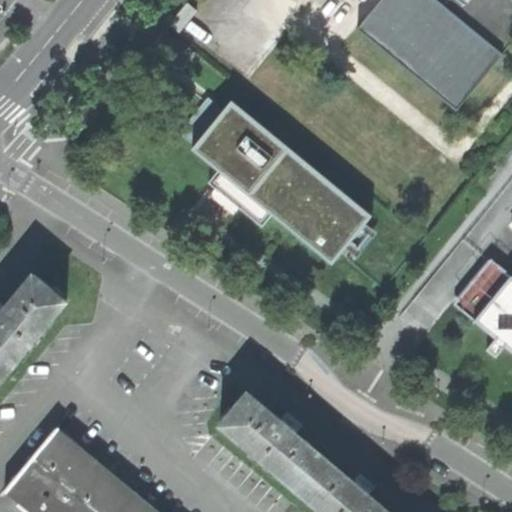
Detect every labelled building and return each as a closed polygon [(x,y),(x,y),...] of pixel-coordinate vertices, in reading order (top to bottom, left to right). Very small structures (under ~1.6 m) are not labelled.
[(380,0),(357,30),(458,111),(511,44),(511,0),(359,0),(363,3),(366,0),(380,0)] [(180,34),(197,14),(187,5),(169,25),(180,34)] [(348,243),(371,215),(235,103),(196,151),(229,178),(332,262),(348,243)] [(511,227),(511,228),(511,276),(492,261),(477,279),(482,284),(460,310),(495,339),(487,350),(497,359),(506,347),(511,352),(511,227)] [(0,378),(64,299),(32,273),(17,291),(20,294),(7,310),(0,304),(0,378)] [(454,306),(460,310),(482,284),(477,279),(454,306)] [(324,511),(384,511),(363,494),(371,485),(363,478),(357,473),(349,482),(290,433),(298,424),(291,418),(284,412),(275,421),(259,408),(262,404),(245,390),(216,422),(324,511)] [(159,511),(136,492),(57,425),(4,488),(32,511),(159,511)]
